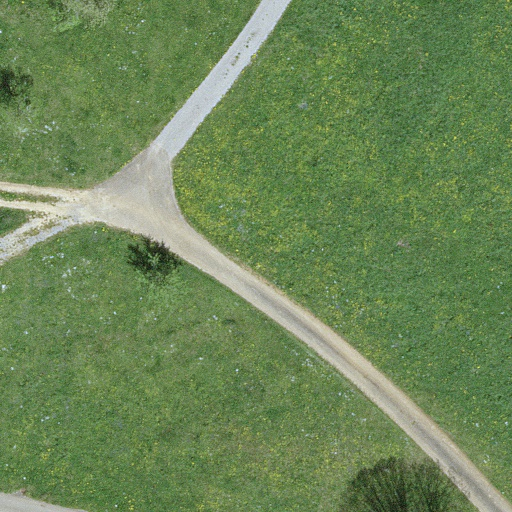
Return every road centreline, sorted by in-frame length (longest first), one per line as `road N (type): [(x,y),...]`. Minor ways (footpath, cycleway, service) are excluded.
road 1 (track): [(498,511),(349,369),(171,235),(108,207),(0,194)]
road 2 (track): [(108,207),(235,71),(277,0)]
